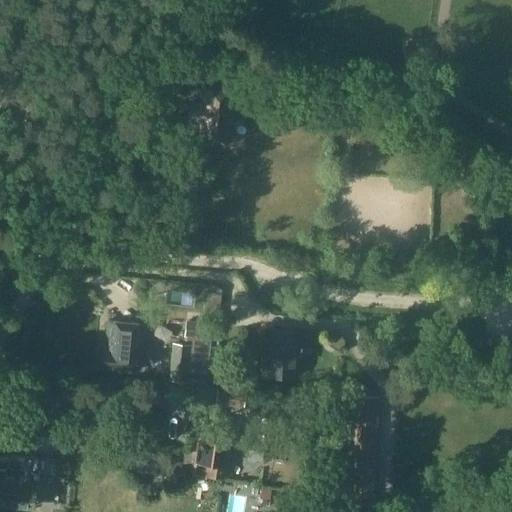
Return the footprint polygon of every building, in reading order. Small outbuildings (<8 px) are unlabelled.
[(438,68),(436,48),(403,52),(405,72),(438,68)] [(247,70),(225,69),(224,82),(246,83),(247,70)] [(307,98),(306,107),(375,115),(378,91),(366,90),(309,83),(307,98)] [(200,136),(229,138),(232,90),(203,88),(202,102),(189,101),(188,121),(201,122),(200,136)] [(502,187),(511,189),(511,187),(511,169),(507,168),(502,187)] [(473,187),(470,203),(474,208),(482,210),(489,206),(490,193),(486,187),(476,185),(473,187)] [(137,356),(140,357),(144,318),(134,317),(134,322),(106,320),(102,368),(135,371),(137,356)] [(173,343),(170,380),(186,381),(187,372),(207,373),(208,364),(210,336),(209,336),(210,323),(186,321),(185,335),(186,335),(190,335),(189,344),(185,344),(173,343)] [(302,342),(298,341),(298,330),(264,327),(262,372),(296,375),(297,358),(301,359),(304,356),(304,344),(302,342)] [(21,357),(10,356),(9,368),(19,369),(21,357)] [(215,403),(243,408),(245,393),(218,389),(215,403)] [(378,394),(352,393),(346,505),(372,507),(378,394)] [(131,425),(124,469),(167,476),(170,456),(152,453),(155,429),(131,425)] [(194,462),(193,473),(204,475),(224,478),(232,431),(212,428),(210,440),(198,438),(194,462)] [(248,450),(247,460),(262,462),(263,452),(248,450)] [(0,504),(32,507),(35,476),(38,477),(38,470),(36,470),(37,459),(0,456),(0,504)] [(263,489),(262,497),(270,498),(271,490),(263,489)]
